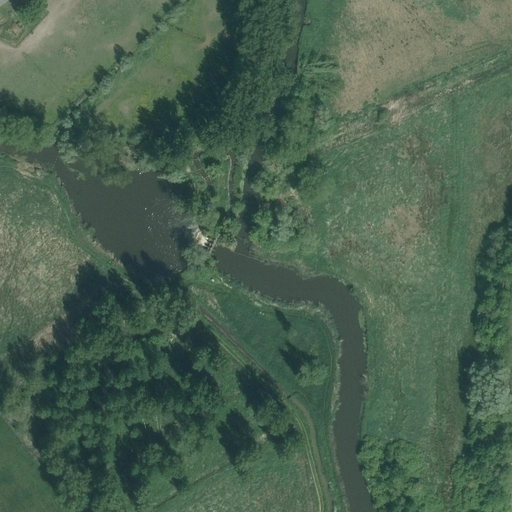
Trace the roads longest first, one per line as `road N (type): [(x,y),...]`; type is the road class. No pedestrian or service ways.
road 1 (track): [(321,511),(293,413),(171,293),(130,281)]
road 2 (track): [(130,281),(64,230),(57,198),(32,174)]
